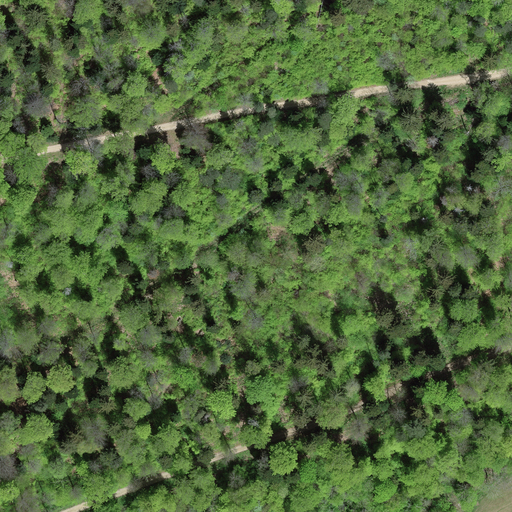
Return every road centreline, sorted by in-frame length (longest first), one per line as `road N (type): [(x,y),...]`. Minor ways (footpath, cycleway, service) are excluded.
road 1 (track): [(0,353),(99,319),(168,276),(511,32)]
road 2 (track): [(511,69),(0,158)]
road 3 (track): [(75,511),(348,413),(511,343)]
road 4 (track): [(143,132),(329,0)]
